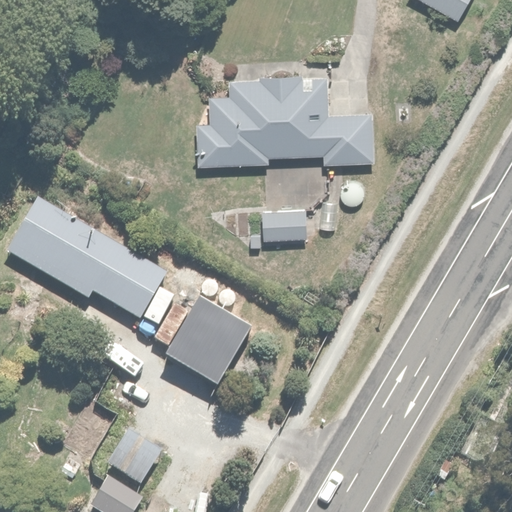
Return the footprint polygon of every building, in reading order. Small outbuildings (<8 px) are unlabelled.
[(190,107),(192,145),(367,137),(365,98),(321,100),(319,62),(208,67),(210,106),(190,107)] [(0,130),(0,149),(10,157),(33,124),(14,111),(0,130)] [(160,256),(36,187),(9,234),(134,303),(160,256)] [(258,193),(260,221),(302,217),(299,189),(258,193)] [(253,317),(196,286),(169,336),(226,367),(253,317)] [(133,482),(103,462),(85,488),(115,508),(133,482)] [(73,476),(58,467),(43,490),(59,500),(73,476)]
